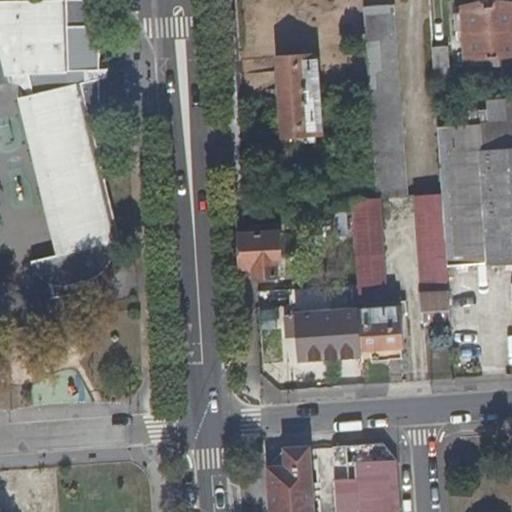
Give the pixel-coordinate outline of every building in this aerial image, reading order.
[(31,100),(27,101),(64,259),(53,261),(28,267),(29,272),(31,276),(36,282),(39,286),(44,288),(48,290),(51,303),(96,292),(93,280),(95,279),(99,275),(102,272),(105,268),(107,263),(108,257),(107,246),(115,244),(96,162),(96,79),(82,83),(82,73),(96,72),(97,31),(93,32),(68,32),(67,5),(27,7),(28,15),(0,16),(0,82),(7,81),(8,88),(11,88),(10,81),(27,77),(31,100)] [(0,7),(0,16),(28,15),(27,7),(0,7)] [(511,9),(463,12),(466,68),(511,65),(511,9)] [(365,15),(378,205),(381,205),(409,202),(395,13),(365,15)] [(448,53),(433,54),(436,91),(450,90),(448,53)] [(318,60),(279,63),(284,146),(324,143),(318,60)] [(64,259),(27,101),(17,103),(53,261),(64,259)] [(443,200),(447,272),(511,268),(511,106),(487,109),(488,116),(489,131),(464,133),(438,134),(443,200)] [(463,118),(464,133),(489,131),(488,116),(463,118)] [(447,272),(443,200),(417,202),(426,330),(451,328),(447,272)] [(378,205),(353,207),(359,290),(386,288),(381,205),(378,205)] [(345,212),(333,213),(335,235),(347,234),(345,212)] [(282,265),(282,238),(241,240),(243,274),(246,274),(246,283),(255,282),(255,284),(279,283),(278,265),(282,265)] [(256,311),(258,331),(278,329),(276,309),(256,311)] [(401,313),(295,320),(295,316),(292,316),(294,341),(302,340),(303,365),(363,361),(363,355),(404,352),(401,313)] [(290,473),(272,474),(274,511),(314,511),(311,454),(289,456),(290,473)] [(401,511),(399,466),(359,469),(360,485),(337,487),(338,511),(401,511)]
